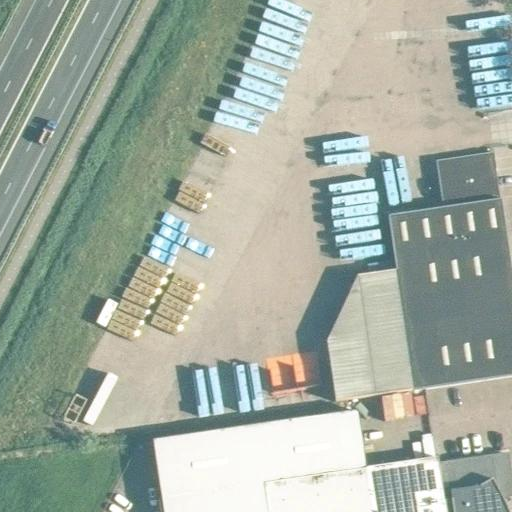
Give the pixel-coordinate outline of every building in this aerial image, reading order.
[(511,377),(511,284),(492,154),(435,163),(442,210),(387,219),(413,392),(511,377)] [(189,185),(153,269),(204,290),(239,207),(189,185)] [(324,305),(336,414),(410,405),(396,286),(349,291),(350,302),(324,305)] [(367,511),(362,471),(353,414),(151,444),(161,511),(367,511)] [(440,481),(437,460),(362,471),(367,511),(507,511),(506,508),(502,501),(511,496),(511,490),(507,456),(445,465),(447,480),(440,481)]
